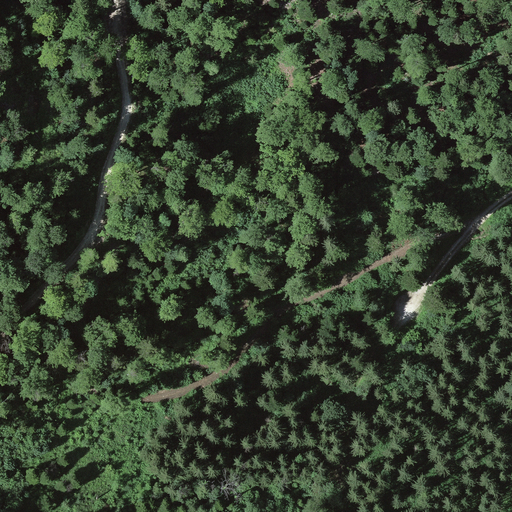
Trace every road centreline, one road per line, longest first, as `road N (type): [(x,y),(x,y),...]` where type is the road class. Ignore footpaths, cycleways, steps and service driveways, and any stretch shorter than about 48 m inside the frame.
road 1 (track): [(118,0),(113,26),(126,116),(97,229),(0,338)]
road 2 (track): [(169,392),(222,371),(296,303),(485,214)]
road 3 (track): [(511,196),(485,214),(362,376),(350,405),(342,477)]
road 4 (track): [(0,227),(43,138),(41,95),(0,7)]
